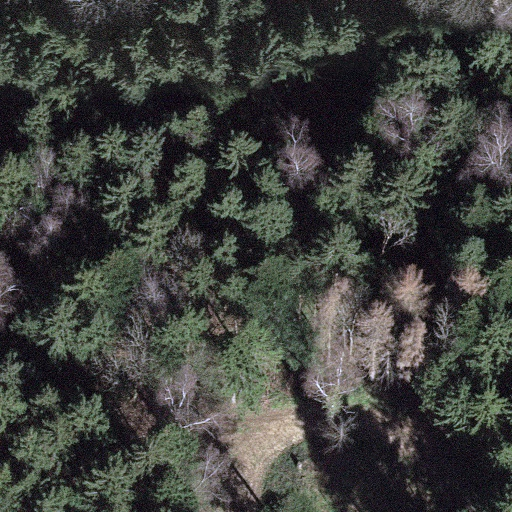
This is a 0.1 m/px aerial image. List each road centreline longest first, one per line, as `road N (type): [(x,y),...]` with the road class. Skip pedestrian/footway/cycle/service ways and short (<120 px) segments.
road 1 (track): [(469,511),(434,442),(384,412),(339,404),(299,411),(264,436),(243,474),(245,511)]
road 2 (track): [(264,436),(0,403)]
